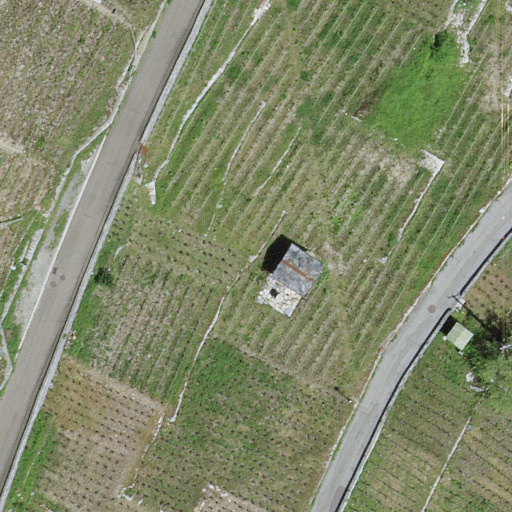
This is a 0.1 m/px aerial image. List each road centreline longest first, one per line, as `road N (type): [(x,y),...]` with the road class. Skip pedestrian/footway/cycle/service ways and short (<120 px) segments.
road 1 (unclassified): [(183,0),(0,446)]
road 2 (unclassified): [(511,206),(432,305),(322,511)]
